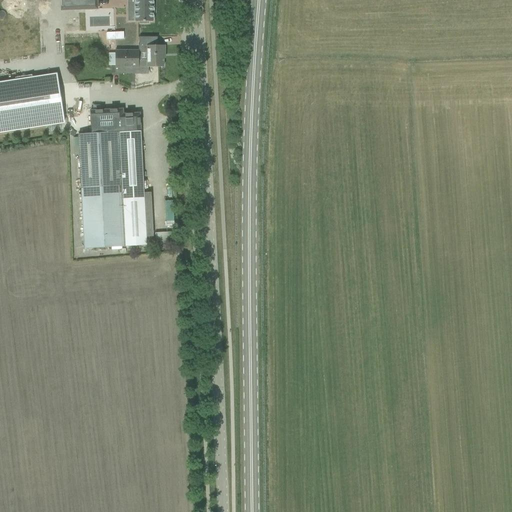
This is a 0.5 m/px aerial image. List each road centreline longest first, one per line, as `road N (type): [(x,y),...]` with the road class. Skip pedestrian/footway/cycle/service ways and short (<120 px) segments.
road 1 (tertiary): [(218,511),(194,0)]
road 2 (primary): [(246,511),(246,260),(259,0)]
